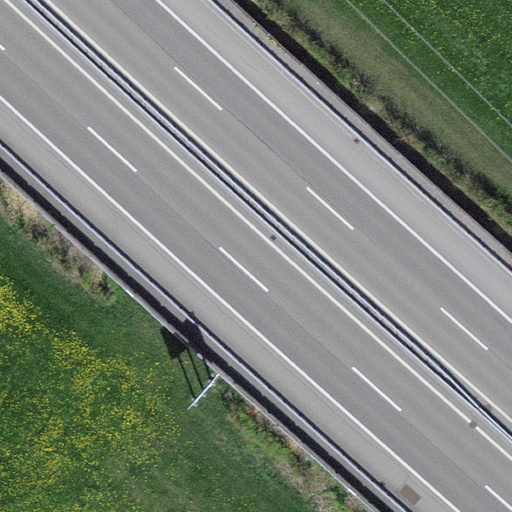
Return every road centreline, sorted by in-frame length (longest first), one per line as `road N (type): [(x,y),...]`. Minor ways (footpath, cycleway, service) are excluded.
road 1 (motorway): [(0,48),(511,511)]
road 2 (motorway): [(511,369),(104,0)]
